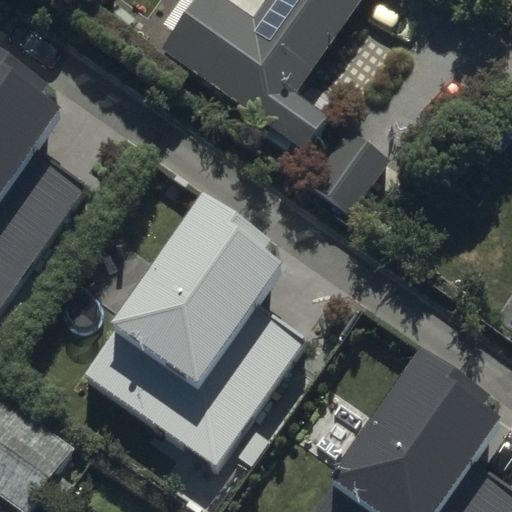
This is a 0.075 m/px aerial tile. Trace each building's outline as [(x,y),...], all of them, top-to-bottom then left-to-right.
[(300,98),(367,0),(203,0),(198,8),(186,0),(165,30),(180,40),(167,58),(310,156),(334,122),(300,98)] [(0,326),(90,199),(48,169),(71,137),(50,122),(57,112),(0,72),(0,326)] [(284,270),(207,216),(87,386),(221,479),(238,456),(256,468),(272,445),(255,433),(312,351),(271,322),(293,292),(276,280),(284,270)] [(501,424),(428,373),(329,511),(511,511),(511,500),(483,481),(507,447),(492,437),(501,424)] [(0,397),(0,511),(31,511),(76,453),(0,397)]
